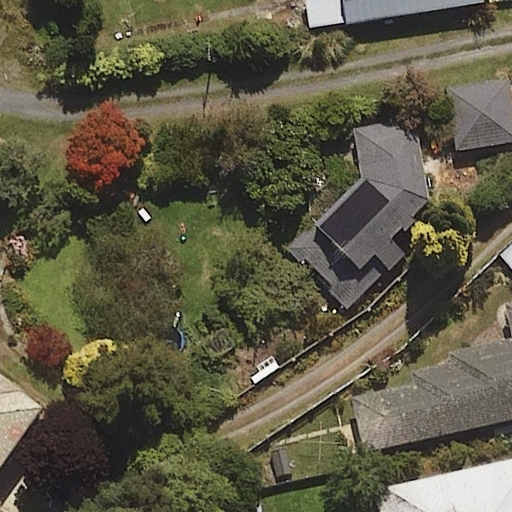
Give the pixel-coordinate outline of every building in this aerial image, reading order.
[(354,0),(359,19),(449,0),(354,0)] [(511,80),(459,89),(468,146),(511,138),(511,80)] [(392,127),(304,216),(369,279),(456,190),(392,127)] [(511,243),(499,255),(511,269),(511,243)] [(511,423),(511,346),(366,388),(387,459),(511,423)] [(0,475),(46,395),(0,368),(0,475)] [(410,511),(511,511),(511,455),(403,482),(410,511)]
